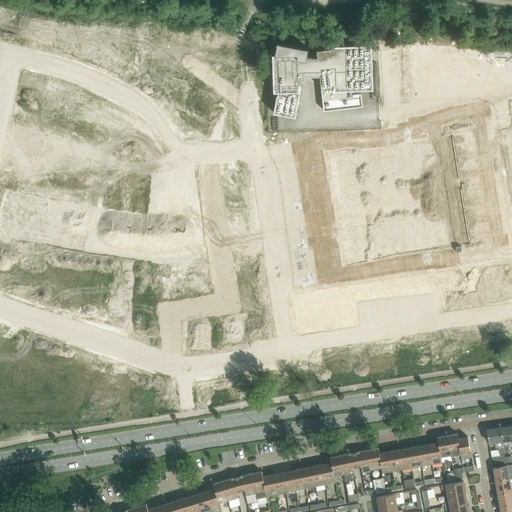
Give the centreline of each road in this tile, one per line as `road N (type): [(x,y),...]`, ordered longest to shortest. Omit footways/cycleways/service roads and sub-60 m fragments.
road 1 (secondary): [(0,475),(511,394)]
road 2 (secondary): [(511,376),(95,443)]
road 3 (residential): [(119,346),(191,366),(511,312)]
road 4 (residential): [(477,423),(233,468),(97,511)]
road 5 (residential): [(119,346),(186,158)]
